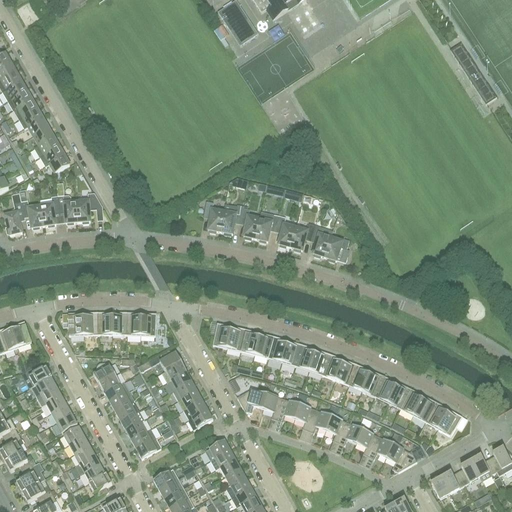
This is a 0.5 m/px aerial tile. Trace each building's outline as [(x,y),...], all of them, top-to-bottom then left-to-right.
[(267,11),(273,22),(298,5),(306,0),(251,0),(261,15),(267,11)] [(257,36),(249,23),(250,23),(236,2),(218,14),(240,48),(259,36),(258,36),(257,36)] [(218,30),(214,32),(221,42),(224,40),(225,40),(219,30),(218,30)] [(291,70),(304,58),(282,35),(269,47),(291,70)] [(221,42),(220,43),(225,49),(229,46),(224,40),(221,42)] [(497,99),(462,45),(450,52),(486,107),(487,106),(497,99)] [(0,70),(11,65),(5,55),(0,57),(0,70)] [(488,63),(482,66),(485,72),(491,68),(488,63)] [(16,74),(11,65),(0,70),(0,80),(1,83),(16,74)] [(0,89),(3,94),(22,83),(16,74),(1,83),(0,83),(0,89)] [(27,93),(22,83),(3,94),(8,104),(27,93)] [(32,102),(27,93),(8,104),(14,113),(32,102)] [(38,111),(32,102),(14,113),(19,122),(38,111)] [(43,121),(38,111),(19,122),(24,131),(28,129),(43,121)] [(49,130),(43,121),(28,129),(34,139),(49,130)] [(54,139),(49,130),(34,139),(39,148),(54,139)] [(40,160),(59,149),(54,139),(39,148),(34,151),(39,160),(40,159),(40,160)] [(65,158),(59,149),(40,160),(46,169),(50,167),(65,158)] [(70,168),(65,158),(50,167),(55,176),(56,176),(59,174),(70,168)] [(0,195),(9,190),(4,181),(0,182),(0,195)] [(91,224),(90,211),(103,210),(103,209),(95,196),(88,196),(89,203),(77,204),(78,225),(83,224),(83,227),(90,226),(89,224),(91,224)] [(78,225),(77,204),(71,205),(71,199),(69,198),(64,198),(58,199),(60,212),(65,212),(66,225),(67,225),(68,228),(74,227),(74,225),(78,225)] [(56,227),(54,214),(60,212),(58,199),(52,200),(53,206),(41,208),(44,228),(48,228),(49,230),(55,229),(55,227),(56,227)] [(44,228),(41,208),(29,210),(28,203),(22,204),(24,218),(25,218),(30,218),(32,230),(33,230),(34,233),(40,231),(40,229),(44,228)] [(23,235),(20,222),(25,221),(25,218),(24,218),(22,204),(15,206),(16,211),(13,211),(13,212),(12,212),(12,213),(11,213),(11,214),(11,216),(6,218),(8,229),(6,230),(8,237),(10,236),(10,238),(23,235)] [(214,205),(207,204),(204,218),(211,219),(209,232),(210,232),(209,235),(216,236),(217,233),(221,234),(224,214),(219,213),(219,209),(213,208),(214,205)] [(233,236),(235,223),(241,224),(244,210),(244,209),(238,207),(236,216),(224,214),(221,234),(225,235),(224,237),(231,238),(232,236),(233,236)] [(256,241),(260,221),(249,219),(250,212),(244,210),(241,224),(247,226),(244,238),(245,239),(245,241),(251,243),(252,240),(256,241)] [(268,244),(271,231),(276,232),(279,223),(280,218),(273,217),(272,224),(260,221),(256,241),(260,242),(259,244),(266,246),(267,243),(268,244)] [(291,250),(296,230),(284,227),(286,220),(280,218),(279,223),(276,232),(282,234),(279,246),(280,247),(279,249),(286,251),(287,248),(291,250)] [(303,253),(306,240),(312,242),(313,238),(316,228),(309,226),(307,233),(296,230),(291,250),(295,251),(294,253),(301,255),(301,252),(303,253)] [(325,259),(329,246),(331,240),(320,237),(322,230),(316,228),(313,238),(312,242),(317,243),(313,256),(314,256),(314,258),(320,261),(321,258),(325,259)] [(350,253),(347,252),(350,243),(343,241),(342,244),(331,240),(329,246),(325,259),(329,261),(328,263),(335,265),(336,263),(337,263),(337,262),(346,265),(350,253)] [(84,338),(84,315),(69,316),(69,320),(63,320),(63,329),(69,329),(70,338),(84,338)] [(99,337),(98,315),(84,315),(84,338),(99,337)] [(113,337),(113,315),(98,315),(99,337),(113,337)] [(127,337),(127,315),(113,315),(113,337),(127,337)] [(141,338),(142,315),(127,315),(127,337),(141,338)] [(156,339),(157,316),(142,315),(141,338),(156,339)] [(32,346),(25,324),(11,329),(14,336),(18,350),(32,346)] [(227,351),(230,336),(232,329),(217,326),(213,348),(227,351)] [(18,350),(14,336),(11,329),(0,332),(0,341),(5,355),(18,350)] [(241,354),(245,336),(246,332),(232,329),(230,336),(227,351),(241,354)] [(255,357),(261,335),(246,332),(245,336),(241,354),(255,357)] [(269,361),(275,339),(261,335),(255,357),(269,361)] [(282,365),(289,343),(275,339),(269,361),(282,365)] [(296,369),(303,347),(289,343),(282,365),(296,369)] [(309,373),(317,352),(303,347),(296,369),(309,373)] [(323,378),(330,357),(317,352),(309,373),(323,378)] [(182,365),(176,355),(160,364),(166,374),(182,365)] [(336,383),(344,362),(330,357),(323,378),(336,383)] [(138,369),(139,371),(141,374),(161,363),(158,358),(138,369)] [(349,388),(358,367),(344,362),(336,383),(349,388)] [(30,365),(24,367),(25,369),(26,373),(27,374),(32,371),(30,365)] [(115,377),(110,367),(109,367),(108,365),(103,365),(102,365),(101,366),(99,366),(98,367),(98,368),(97,370),(97,371),(97,373),(98,374),(94,376),(99,386),(115,377)] [(130,369),(133,374),(139,371),(138,369),(136,365),(133,367),(132,368),(130,369)] [(171,383),(187,374),(187,375),(188,375),(182,365),(166,374),(162,376),(168,386),(172,383),(171,383)] [(53,379),(47,369),(41,372),(38,367),(32,371),(27,374),(35,388),(35,389),(36,388),(51,379),(51,380),(53,379)] [(362,394),(371,373),(358,367),(349,388),(362,394)] [(375,399),(385,379),(371,373),(362,394),(375,399)] [(192,384),(187,375),(187,374),(171,383),(172,383),(168,386),(173,395),(192,384)] [(143,382),(139,376),(134,379),(137,385),(143,382)] [(121,387),(115,377),(99,386),(105,396),(105,395),(121,387)] [(57,389),(51,380),(51,379),(36,388),(35,389),(35,388),(31,390),(37,400),(57,389)] [(388,405),(398,385),(385,379),(375,399),(388,405)] [(234,381),(229,384),(235,394),(240,391),(234,381)] [(197,393),(192,384),(173,395),(178,404),(197,393)] [(110,405),(130,394),(124,385),(121,387),(105,395),(105,396),(110,405)] [(401,411),(411,391),(398,385),(388,405),(401,411)] [(62,398),(57,389),(37,400),(42,409),(46,407),(62,398)] [(142,399),(145,398),(150,395),(148,391),(140,395),(142,399)] [(413,418),(424,398),(411,391),(401,411),(413,418)] [(264,411),(268,396),(257,393),(251,392),(238,400),(245,414),(252,416),(254,409),(264,411)] [(202,403),(197,393),(178,404),(183,413),(202,403)] [(116,414),(134,404),(135,403),(130,394),(110,405),(116,414)] [(155,404),(150,395),(145,398),(150,407),(155,404)] [(277,423),(284,401),(279,400),(279,399),(268,396),(264,411),(274,414),(272,421),(277,423)] [(67,408),(62,398),(46,407),(52,416),(67,408)] [(426,425),(437,405),(424,398),(413,418),(426,425)] [(295,421),(301,406),(290,402),(290,403),(284,401),(277,423),(283,425),(286,418),(295,421)] [(189,423),(208,412),(202,403),(183,413),(189,423)] [(349,403),(347,409),(353,412),(356,406),(349,403)] [(139,413),(134,404),(116,414),(121,424),(136,415),(139,413)] [(439,432),(450,412),(437,405),(426,425),(439,432)] [(308,434),(316,412),(311,410),(301,406),(295,421),(305,425),(303,432),(308,434)] [(72,417),(67,408),(52,416),(57,426),(72,417)] [(198,430),(213,422),(208,412),(189,423),(188,423),(193,432),(198,430)] [(326,433),(332,418),(322,414),(316,412),(308,434),(314,436),(317,429),(326,433)] [(451,439),(463,419),(450,412),(439,432),(451,439)] [(145,423),(139,413),(136,415),(121,424),(126,433),(141,425),(145,423)] [(78,427),(72,417),(57,426),(62,435),(78,427)] [(339,446),(348,425),(343,423),(343,422),(332,418),(326,433),(336,437),(333,444),(339,446)] [(11,433),(5,423),(0,426),(0,439),(4,437),(7,442),(19,436),(16,430),(11,433)] [(147,434),(141,425),(126,433),(131,443),(147,434)] [(357,446),(364,431),(353,427),(348,425),(339,446),(345,448),(348,442),(357,446)] [(85,439),(79,429),(64,438),(69,448),(85,439)] [(171,433),(169,429),(161,433),(163,437),(171,433)] [(369,459),(379,439),(374,437),(374,436),(364,431),(357,446),(366,450),(363,457),(369,459)] [(151,432),(147,434),(131,443),(137,452),(152,443),(152,444),(156,441),(151,432)] [(23,454),(19,448),(24,445),(19,436),(7,442),(10,448),(0,453),(0,454),(5,464),(23,454)] [(90,448),(85,439),(69,448),(75,457),(90,448)] [(387,460),(394,446),(384,441),(379,439),(369,459),(374,462),(378,456),(387,460)] [(142,462),(162,451),(156,441),(152,444),(152,443),(137,452),(142,462)] [(230,452),(225,443),(205,454),(211,463),(230,452)] [(417,464),(413,457),(404,452),(404,451),(394,446),(387,460),(396,465),(392,472),(398,475),(417,464)] [(95,458),(90,448),(75,457),(80,467),(95,458)] [(499,478),(511,471),(511,465),(503,450),(493,456),(496,460),(490,463),(497,474),(499,478)] [(220,470),(236,462),(230,452),(211,463),(216,472),(220,470)] [(25,473),(36,467),(31,457),(26,460),(23,454),(5,464),(11,474),(22,468),(25,473)] [(85,476),(101,467),(95,458),(80,467),(76,469),(81,478),(85,476)] [(491,477),(497,474),(490,463),(485,466),(481,458),(471,464),(480,479),(482,484),(492,479),(491,477)] [(190,462),(196,472),(196,471),(201,469),(196,459),(190,462)] [(241,471),(236,462),(220,470),(226,480),(241,471)] [(480,479),(471,464),(462,469),(464,473),(459,476),(465,488),(480,479)] [(40,465),(36,467),(25,473),(28,479),(17,485),(23,495),(40,485),(45,482),(41,474),(44,472),(40,465)] [(60,478),(62,476),(64,475),(59,466),(54,468),(60,478)] [(106,476),(101,467),(85,476),(90,485),(91,485),(106,477),(106,476)] [(185,477),(188,475),(194,472),(191,469),(183,474),(185,477)] [(246,481),(241,471),(226,480),(231,489),(246,481)] [(159,492),(179,481),(173,472),(154,482),(159,492)] [(465,488),(459,476),(453,479),(451,475),(441,480),(450,496),(465,488)] [(106,489),(112,486),(107,476),(106,476),(106,477),(91,485),(90,485),(89,486),(98,501),(109,494),(106,489)] [(450,496),(441,480),(432,486),(440,501),(450,496)] [(164,502),(184,491),(179,481),(159,492),(164,502)] [(232,501),(251,490),(246,481),(231,489),(226,491),(232,501)] [(42,504),(54,498),(48,488),(43,491),(40,485),(23,495),(28,505),(39,499),(42,504)] [(257,499),(251,490),(232,501),(237,510),(242,508),(257,499)] [(170,511),(189,500),(184,491),(164,502),(170,511)] [(67,494),(57,498),(60,505),(70,500),(67,494)] [(75,500),(81,510),(86,507),(80,497),(75,500)] [(55,511),(52,506),(57,503),(54,498),(42,504),(45,509),(40,511),(55,511)] [(243,511),(256,511),(262,509),(257,499),(242,508),(243,511)] [(127,511),(121,501),(115,505),(112,500),(101,506),(104,511),(124,511),(125,511),(127,511)] [(189,511),(195,509),(189,500),(170,511),(189,511)] [(213,503),(217,509),(222,506),(218,500),(213,503)] [(410,511),(405,501),(395,507),(397,511),(410,511)] [(73,503),(67,507),(70,511),(76,511),(78,511),(73,503)]
